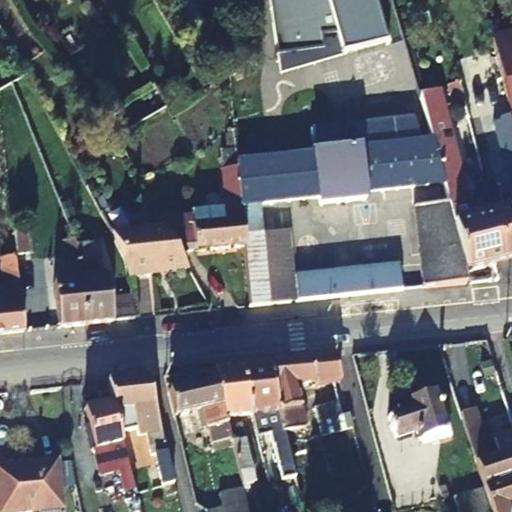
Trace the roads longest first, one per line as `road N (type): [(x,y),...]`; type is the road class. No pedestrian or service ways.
road 1 (tertiary): [(148,351),(488,315)]
road 2 (residential): [(148,351),(189,511)]
road 3 (tertiary): [(0,367),(148,351)]
